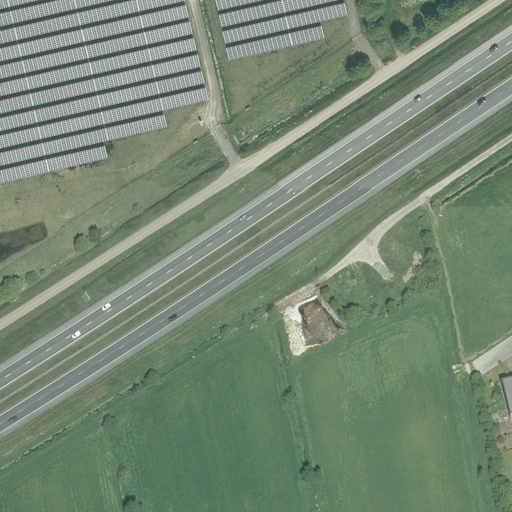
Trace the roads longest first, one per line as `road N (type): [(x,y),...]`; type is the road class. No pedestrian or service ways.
road 1 (motorway): [(511,41),(0,380)]
road 2 (motorway): [(0,424),(511,87)]
road 3 (unclassified): [(0,323),(498,0)]
road 4 (unclassified): [(367,247),(398,214),(511,136)]
